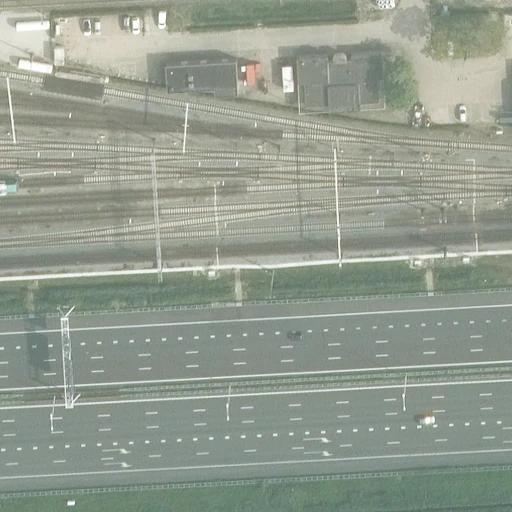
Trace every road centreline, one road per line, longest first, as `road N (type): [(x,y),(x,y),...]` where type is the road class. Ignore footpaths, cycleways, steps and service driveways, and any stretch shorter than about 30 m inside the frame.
road 1 (motorway): [(511,343),(0,372)]
road 2 (motorway): [(0,429),(511,401)]
